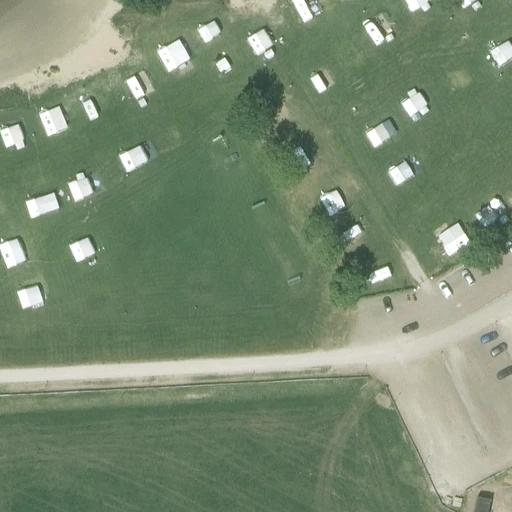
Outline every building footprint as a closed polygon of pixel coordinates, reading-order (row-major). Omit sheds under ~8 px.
[(408,0),(414,15),(431,9),(427,0),(408,0)] [(379,17),(366,28),(380,46),(393,35),(379,17)] [(511,37),(491,51),(500,64),(511,55),(511,37)] [(180,40),(159,52),(170,72),(191,60),(180,40)] [(402,101),(410,115),(426,106),(417,92),(402,101)] [(64,106),(41,113),(47,135),(70,128),(64,106)] [(28,122),(1,129),(7,149),(33,143),(28,122)] [(145,145),(120,156),(127,171),(152,160),(145,145)] [(455,217),(436,228),(451,254),(470,243),(455,217)] [(490,508),(511,496),(511,479),(483,495),(490,508)]
